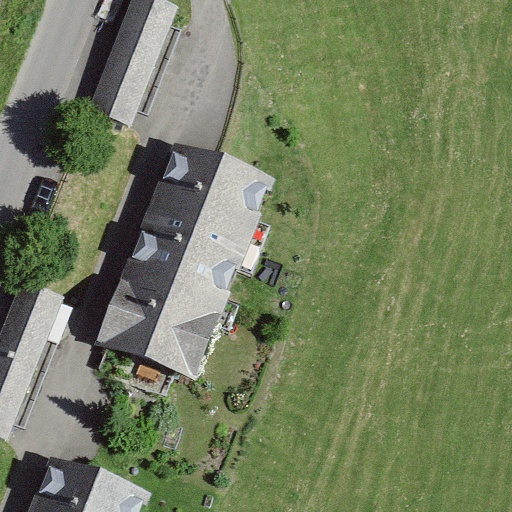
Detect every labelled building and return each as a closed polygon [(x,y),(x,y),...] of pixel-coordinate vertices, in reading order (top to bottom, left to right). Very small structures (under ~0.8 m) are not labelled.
[(122,129),(123,127),(161,32),(167,16),(130,2),(91,101),(86,115),(122,129)] [(237,224),(246,228),(261,191),(204,169),(171,156),(157,193),(166,196),(159,215),(158,217),(228,245),(229,243),(237,224)] [(229,270),(220,266),(228,248),(228,245),(158,217),(157,219),(150,238),(140,234),(126,270),(215,307),(229,270)] [(186,379),(207,327),(198,323),(205,305),(214,308),(215,307),(126,270),(125,273),(135,276),(127,295),(118,291),(97,344),(186,379)] [(37,346),(37,345),(52,307),(15,292),(0,329),(1,329),(0,332),(0,438),(26,373),(37,346)] [(133,511),(137,505),(78,482),(47,469),(33,506),(42,509),(40,511),(133,511)]
